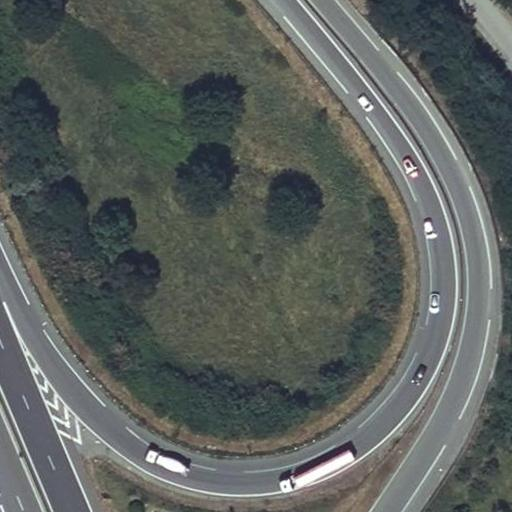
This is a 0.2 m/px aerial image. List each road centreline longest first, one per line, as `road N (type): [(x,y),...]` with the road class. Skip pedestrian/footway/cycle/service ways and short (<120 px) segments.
road 1 (motorway): [(288,0),(391,123),(441,237),(444,291),(429,352),(379,427),(336,458),(291,472),(234,476),(173,464),(121,434),(78,391),(0,251)]
road 2 (trunk): [(382,511),(445,413),(473,343),(476,222),(453,160),(338,0)]
road 3 (trunk): [(83,511),(0,303)]
